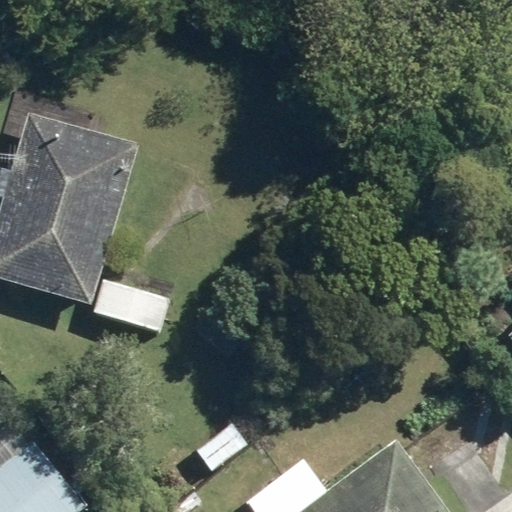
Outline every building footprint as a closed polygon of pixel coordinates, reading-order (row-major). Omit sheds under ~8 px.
[(0,92),(25,76),(0,39),(0,92)] [(93,322),(158,343),(169,310),(103,288),(144,156),(33,121),(13,183),(0,180),(0,205),(6,207),(0,225),(0,285),(95,315),(93,322)] [(400,428),(413,446),(484,397),(471,379),(400,428)] [(199,456),(214,476),(250,451),(235,430),(199,456)] [(160,467),(187,498),(211,478),(185,447),(160,467)] [(0,475),(0,511),(85,511),(32,448),(0,475)] [(443,511),(399,452),(330,502),(304,468),(251,507),(255,511),(443,511)]
